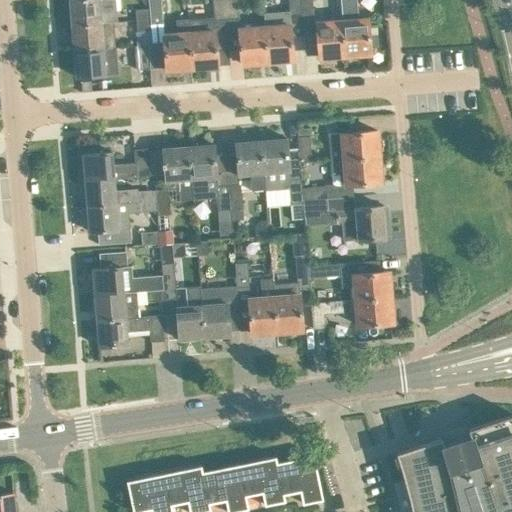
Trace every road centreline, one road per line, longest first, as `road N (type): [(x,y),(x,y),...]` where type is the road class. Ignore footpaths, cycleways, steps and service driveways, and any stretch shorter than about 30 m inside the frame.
road 1 (residential): [(15,120),(397,87)]
road 2 (residential): [(48,434),(15,120)]
road 3 (residential): [(420,377),(397,87)]
road 4 (tertiary): [(48,434),(310,396)]
road 5 (residential): [(15,120),(5,0)]
road 6 (residential): [(345,511),(310,396)]
